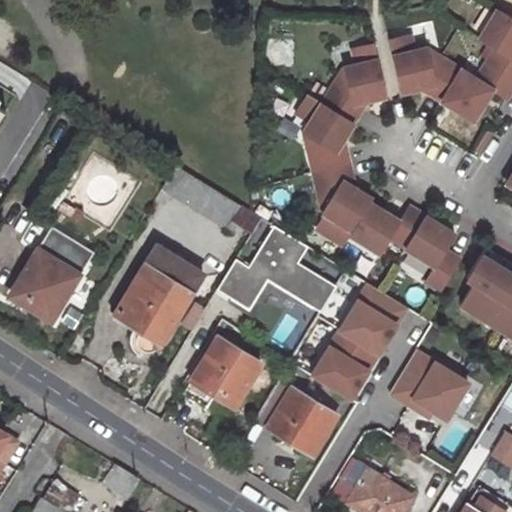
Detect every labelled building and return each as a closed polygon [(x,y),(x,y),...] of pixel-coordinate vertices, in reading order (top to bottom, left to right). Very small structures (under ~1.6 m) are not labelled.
[(511,58),(509,57),(511,52),(511,17),(496,8),(478,39),(493,48),(484,63),(511,80),(511,58)] [(386,39),(399,92),(423,86),(424,90),(440,100),(460,70),(438,56),(428,58),(425,47),(412,50),(408,34),(386,39)] [(354,64),(341,67),(343,78),(334,80),(321,103),(351,121),(360,106),(359,101),(385,95),(372,42),(350,47),(354,64)] [(471,119),(489,90),(504,98),(511,85),(511,80),(484,63),(475,79),(460,70),(440,100),(471,119)] [(308,120),(301,132),(310,138),(306,146),(312,171),(347,163),(342,145),(338,142),(351,121),(321,103),(304,93),(293,112),(308,120)] [(320,211),(350,230),(368,201),(370,198),(349,185),(351,181),(347,163),(312,171),(318,197),(326,201),(320,211)] [(161,189),(225,229),(229,221),(251,235),(261,219),(175,166),(161,189)] [(379,252),(389,237),(404,246),(423,215),(407,205),(397,220),(368,201),(350,230),(348,233),(379,252)] [(403,247),(432,264),(424,280),(440,290),(459,259),(443,249),(453,233),(423,215),(404,246),(403,247)] [(305,247),(272,226),(248,265),(236,257),(217,287),(249,306),(267,278),(319,310),(335,283),(297,259),(305,247)] [(473,281),(459,303),(511,335),(511,297),(510,296),(511,292),(511,272),(487,258),(492,250),(484,245),(466,276),(473,281)] [(203,275),(156,246),(113,315),(135,327),(132,331),(130,335),(129,341),(131,347),(134,353),(140,357),(142,353),(148,355),(153,353),(156,352),(203,275)] [(78,275),(36,250),(8,296),(49,321),(78,275)] [(511,272),(511,262),(492,250),(487,258),(511,272)] [(408,309),(364,282),(335,329),(378,356),(408,309)] [(266,350),(225,323),(199,365),(223,380),(241,392),(266,350)] [(378,356),(335,329),(308,373),(351,400),(378,356)] [(471,379),(417,347),(390,392),(429,415),(433,407),(448,416),(471,379)] [(223,380),(199,365),(192,376),(216,392),(223,380)] [(335,415),(277,380),(253,419),(311,455),(335,415)] [(511,434),(506,431),(493,452),(511,464),(511,434)] [(0,448),(7,453),(15,441),(6,435),(0,445),(0,448)] [(401,511),(411,497),(351,460),(341,477),(355,485),(345,502),(361,511),(401,511)] [(106,482),(117,489),(129,471),(117,464),(106,482)] [(129,496),(140,478),(129,471),(117,489),(129,496)] [(511,511),(511,508),(475,486),(459,511),(511,511)] [(41,495),(31,510),(34,511),(63,511),(65,510),(41,495)]
